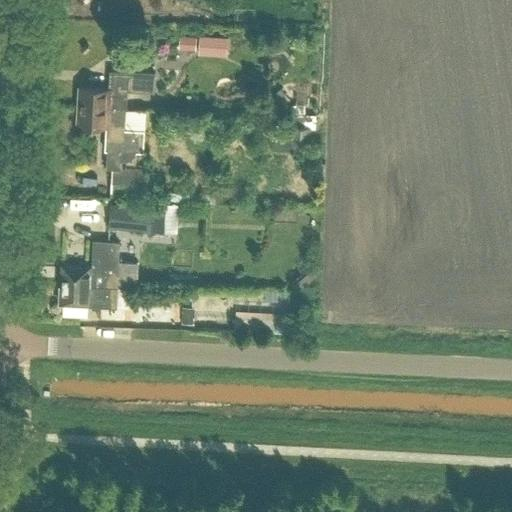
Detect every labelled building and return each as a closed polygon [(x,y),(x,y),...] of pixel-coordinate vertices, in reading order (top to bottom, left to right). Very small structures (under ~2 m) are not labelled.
[(196,47),(197,35),(181,33),(180,46),(196,47)] [(227,53),(229,36),(200,34),(199,51),(227,53)] [(108,88),(79,86),(78,104),(126,106),(127,85),(155,86),(155,72),(128,71),(128,70),(109,69),(108,88)] [(108,150),(107,168),(112,169),(122,169),(122,166),(123,150),(144,151),(146,107),(126,106),(78,104),(77,124),(106,125),(105,149),(108,150)] [(309,150),(310,125),(290,124),(289,149),(309,150)] [(143,195),(144,167),(122,166),(122,169),(112,169),(110,193),(143,195)] [(153,200),(152,230),(177,231),(179,202),(153,200)] [(149,230),(151,205),(110,202),(108,227),(149,230)] [(60,282),(117,284),(119,241),(93,240),(92,265),(61,264),(60,282)] [(116,306),(117,284),(60,282),(59,303),(99,305),(116,306)] [(287,303),(288,288),(264,287),(264,302),(287,303)] [(294,332),(295,312),(234,309),(233,329),(294,332)]
